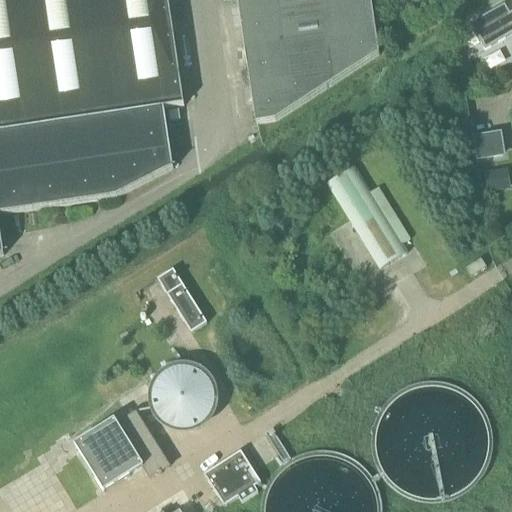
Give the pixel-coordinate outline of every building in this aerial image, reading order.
[(0,0),(0,258),(4,256),(0,223),(0,216),(117,202),(173,171),(165,111),(182,109),(167,0),(0,0)] [(371,0),(237,0),(257,127),(277,123),(380,57),(371,0)] [(511,4),(472,29),(487,54),(511,38),(511,4)] [(172,123),(181,122),(180,112),(170,113),(172,123)] [(501,134),(473,138),(477,162),(505,158),(501,134)] [(371,196),(354,169),(327,186),(381,272),(407,255),(402,246),(410,241),(379,191),(371,196)] [(507,170),(484,174),(488,194),(511,190),(507,170)] [(481,260),(466,270),(472,279),(487,270),(481,260)] [(158,282),(191,334),(205,326),(173,273),(158,282)] [(115,422),(75,447),(104,493),(144,469),(151,480),(159,475),(160,476),(162,475),(162,474),(170,469),(137,415),(118,427),(115,422)] [(241,506),(257,495),(254,490),(260,486),(240,456),(205,479),(224,509),(237,500),(241,506)]
